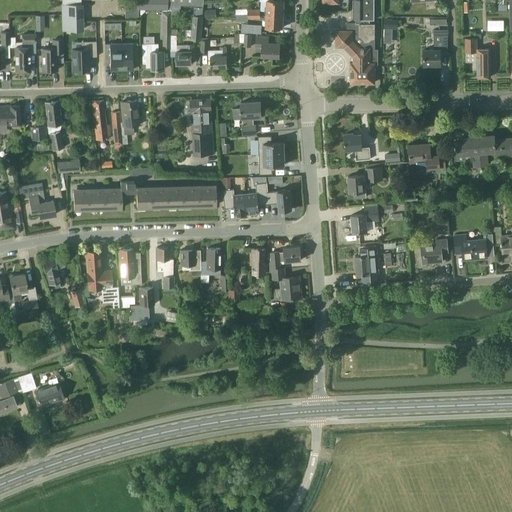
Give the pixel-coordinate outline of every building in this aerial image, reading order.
[(61,0),(62,28),(83,28),(83,5),(80,5),(80,0),(61,0)] [(167,6),(181,7),(181,5),(204,6),(204,0),(139,0),(139,10),(167,9),(167,6)] [(266,14),(283,15),(283,13),(285,12),(285,8),(284,7),(284,1),(274,0),(273,0),(259,0),(260,1),(267,2),(266,14)] [(356,20),(356,22),(347,23),(347,31),(337,31),(337,46),(344,46),(354,57),(354,63),(351,63),(351,83),(374,83),(374,64),(378,64),(378,50),(375,49),(375,41),(375,24),(370,24),(370,19),(374,19),(374,0),(353,0),(353,20),(356,20)] [(203,16),(203,7),(193,6),(193,15),(203,16)] [(215,9),(204,9),(205,17),(216,17),(215,9)] [(266,27),(283,28),(283,21),(285,20),(285,16),(283,15),(266,14),(266,27)] [(191,40),(201,40),(201,38),(203,19),(203,16),(193,15),(191,40)] [(384,19),(384,28),(398,29),(398,20),(384,19)] [(163,49),(170,48),(171,29),(171,24),(163,24),(162,31),(164,31),(163,49)] [(252,25),(251,33),(261,34),(262,25),(252,25)] [(171,29),(170,48),(171,48),(171,51),(171,56),(177,57),(177,64),(192,63),(192,58),(195,58),(195,44),(177,44),(177,29),(171,29)] [(10,44),(10,32),(0,32),(0,33),(0,44),(0,45),(3,45),(10,44)] [(22,47),(15,47),(16,70),(30,70),(30,55),(30,43),(36,43),(36,34),(22,34),(22,43),(22,47)] [(245,34),(243,46),(251,46),(252,34),(245,34)] [(434,50),(424,50),(424,65),(440,65),(440,51),(447,50),(447,35),(434,36),(434,50)] [(268,36),(256,36),(256,47),(261,47),(261,57),(279,57),(280,43),(268,43),(268,36)] [(208,38),(201,38),(201,40),(202,40),(201,52),(208,52),(209,59),(211,59),(212,68),(227,67),(226,47),(220,48),(220,50),(209,50),(210,40),(208,40),(208,38)] [(477,38),(465,38),(465,53),(465,62),(472,62),(472,69),(477,69),(477,77),(490,77),(490,49),(478,49),(477,38)] [(63,52),(63,39),(53,39),(53,47),(42,48),(42,70),(57,69),(57,52),(63,52)] [(84,48),(72,49),(73,71),(75,71),(75,74),(82,73),(82,70),(89,70),(88,57),(97,56),(96,41),(84,41),(84,48)] [(110,70),(122,69),(122,43),(105,44),(105,62),(110,62),(110,70)] [(138,43),(122,43),(122,69),(134,69),(134,62),(139,62),(138,43)] [(158,44),(143,44),(143,63),(146,63),(146,67),(152,67),(152,69),(165,69),(164,51),(158,51),(158,44)] [(106,126),(103,100),(91,101),(96,139),(110,138),(109,125),(106,126)] [(133,125),(139,125),(136,100),(121,102),(123,126),(124,135),(134,134),(133,125)] [(212,131),(210,100),(191,101),(194,155),(214,154),(213,131),(212,131)] [(45,102),(47,126),(61,125),(58,101),(45,102)] [(241,108),(233,108),(234,119),(243,118),(243,125),(243,134),(256,134),(256,125),(254,125),(254,117),(261,117),(260,101),(241,102),(241,108)] [(19,105),(0,106),(0,125),(7,126),(21,125),(19,105)] [(111,112),(114,145),(123,144),(121,121),(120,111),(111,112)] [(45,126),(38,127),(38,133),(39,139),(46,139),(45,126)] [(49,133),(53,150),(62,148),(64,147),(60,130),(49,133)] [(353,134),(345,134),(346,150),(355,149),(356,160),(371,159),(370,147),(362,147),(361,135),(353,135),(353,134)] [(272,136),(258,136),(259,154),(284,154),(284,142),(272,143),(272,136)] [(478,137),(481,167),(487,166),(486,158),(484,158),(483,153),(502,151),(503,156),(511,154),(511,141),(511,139),(495,141),(495,136),(478,137)] [(475,167),(481,167),(478,137),(463,138),(463,143),(456,144),(457,155),(476,153),(477,159),(474,159),(475,167)] [(431,157),(430,143),(408,145),(409,163),(416,162),(415,159),(426,158),(427,169),(446,167),(445,156),(431,157)] [(401,161),(400,153),(385,154),(386,162),(401,161)] [(284,154),(259,154),(259,174),(273,174),(272,165),(284,165),(284,154)] [(112,167),(111,161),(103,162),(103,156),(100,157),(101,168),(112,167)] [(80,172),(79,160),(70,160),(70,161),(57,162),(58,173),(68,172),(80,172)] [(381,166),(380,163),(366,164),(367,167),(365,167),(366,175),(349,176),(350,193),(353,193),(353,197),(355,199),(366,198),(364,182),(383,180),(382,166),(381,166)] [(128,193),(128,181),(120,181),(120,190),(105,190),(105,209),(121,208),(121,193),(128,193)] [(128,181),(128,193),(136,193),(136,208),(156,207),(156,189),(137,189),(136,186),(134,186),(134,181),(128,181)] [(42,182),(18,186),(20,198),(30,197),(32,212),(39,210),(40,217),(55,214),(53,201),(45,202),(43,189),(42,182)] [(246,194),(245,194),(247,214),(248,214),(260,212),(259,205),(268,204),(267,192),(268,192),(267,182),(256,183),(257,193),(246,194)] [(61,197),(60,186),(53,187),(54,198),(61,197)] [(194,188),(195,206),(215,205),(214,187),(194,188)] [(175,188),(156,189),(156,207),(175,207),(175,188)] [(195,206),(194,188),(175,188),(175,207),(195,206)] [(231,189),(223,189),(225,208),(235,207),(236,215),(247,214),(245,194),(234,195),(234,188),(231,189)] [(268,192),(267,192),(268,204),(269,204),(279,203),(279,210),(292,209),(290,189),(268,192)] [(105,190),(89,191),(90,209),(105,209),(105,190)] [(8,206),(6,191),(0,191),(0,229),(13,227),(10,206),(8,206)] [(90,209),(89,191),(73,191),(74,210),(90,209)] [(379,220),(377,203),(365,204),(365,206),(364,206),(364,214),(352,215),(353,233),(367,231),(366,221),(379,220)] [(23,222),(20,204),(14,205),(16,223),(23,222)] [(392,204),(382,205),(383,213),(393,212),(392,204)] [(511,235),(502,236),(501,226),(493,227),(495,243),(502,243),(503,254),(511,253),(511,235)] [(467,241),(466,235),(454,236),(456,254),(463,254),(464,260),(487,258),(485,239),(467,241)] [(449,253),(447,239),(436,240),(436,244),(421,246),(423,263),(443,261),(442,254),(449,253)] [(281,269),(285,268),(285,267),(281,267),(280,262),(301,260),(300,246),(284,247),(284,252),(279,252),(279,251),(271,252),(271,262),(269,262),(270,269),(280,268),(281,269)] [(173,259),(169,259),(169,247),(157,247),(157,271),(163,271),(162,287),(163,287),(163,290),(173,290),(173,287),(174,287),(174,276),(173,276),(173,259)] [(200,259),(200,270),(201,274),(220,274),(220,248),(207,248),(207,261),(201,261),(201,259),(200,259)] [(362,255),(355,255),(357,274),(363,274),(364,285),(379,284),(378,272),(375,248),(361,249),(362,255)] [(134,276),(134,284),(141,284),(140,265),(134,265),(133,261),(132,261),(131,249),(120,249),(121,261),(119,261),(120,277),(134,276)] [(182,270),(200,270),(200,259),(194,259),(194,249),(180,250),(181,265),(182,270)] [(265,249),(250,249),(250,264),(253,265),(253,274),(265,274),(265,249)] [(119,307),(119,296),(118,286),(113,286),(111,270),(101,271),(99,251),(86,252),(88,287),(89,290),(101,289),(102,303),(112,302),(112,307),(119,307)] [(54,258),(42,261),(49,285),(51,284),(53,289),(60,287),(59,281),(60,281),(57,269),(65,267),(62,256),(54,258)] [(286,277),(285,268),(281,269),(280,268),(270,269),(270,272),(268,271),(268,288),(273,288),(272,278),(280,277),(281,289),(275,290),(275,298),(281,298),(282,299),(301,298),(299,276),(286,277)] [(9,293),(12,310),(11,310),(12,315),(16,314),(14,301),(15,301),(21,300),(20,291),(27,290),(24,274),(10,277),(13,293),(9,293)] [(8,311),(12,310),(9,293),(8,294),(6,285),(0,286),(0,285),(0,301),(4,300),(5,307),(7,306),(8,311)] [(154,304),(153,287),(139,288),(140,305),(131,305),(132,320),(149,319),(148,304),(154,304)] [(80,289),(71,292),(75,307),(85,305),(80,289)] [(239,301),(239,289),(228,290),(229,302),(239,301)] [(134,295),(119,296),(119,307),(119,308),(130,307),(129,304),(135,304),(134,295)] [(37,299),(21,301),(23,313),(39,310),(37,299)] [(127,331),(121,335),(122,336),(126,341),(127,343),(133,339),(127,331)] [(31,372),(17,377),(22,392),(23,392),(36,387),(31,372)] [(22,392),(17,377),(0,381),(0,395),(1,399),(0,399),(0,411),(17,405),(15,402),(22,399),(19,393),(22,392)] [(63,396),(58,383),(35,391),(40,406),(59,400),(58,397),(63,396)]
